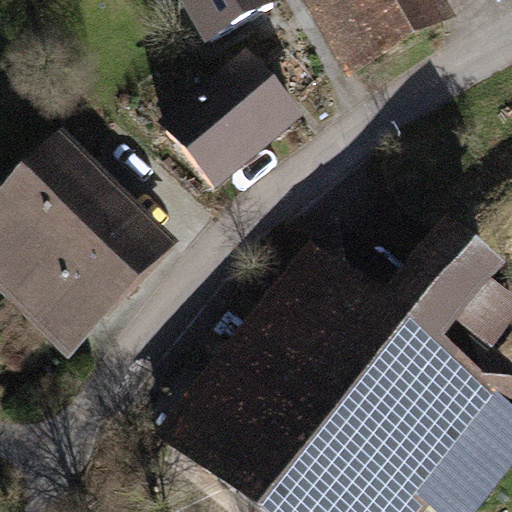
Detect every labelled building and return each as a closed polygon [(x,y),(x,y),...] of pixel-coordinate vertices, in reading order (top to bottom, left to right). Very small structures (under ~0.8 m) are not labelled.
[(268,0),(186,0),(211,43),(273,8),(268,0)] [(436,18),(426,0),(352,0),(380,50),(436,18)] [(248,64),(166,134),(212,188),(294,118),(248,64)] [(162,251),(62,153),(0,215),(0,277),(69,346),(162,251)] [(491,273),(449,240),(412,288),(454,321),(491,273)] [(347,288),(203,467),(258,511),(361,511),(465,383),(347,288)] [(459,320),(489,345),(511,317),(511,312),(485,289),(459,320)] [(511,425),(499,415),(432,497),(451,511),(464,511),(511,453),(511,425)]
